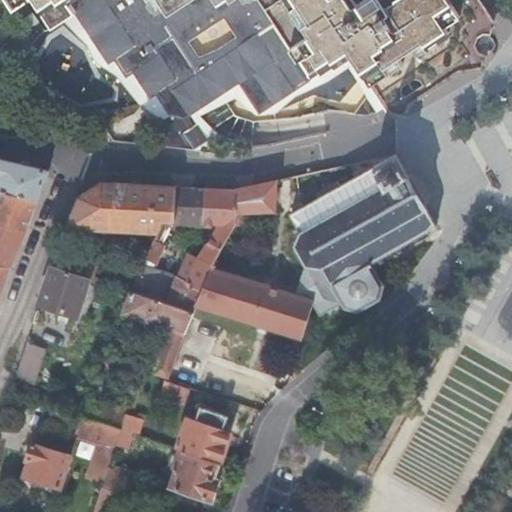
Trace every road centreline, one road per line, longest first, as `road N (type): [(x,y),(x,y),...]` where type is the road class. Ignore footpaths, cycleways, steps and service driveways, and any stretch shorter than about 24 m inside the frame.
road 1 (residential): [(75,159),(235,163),(396,129)]
road 2 (residential): [(247,511),(275,435),(302,392),(414,294)]
road 3 (residential): [(0,394),(75,159)]
